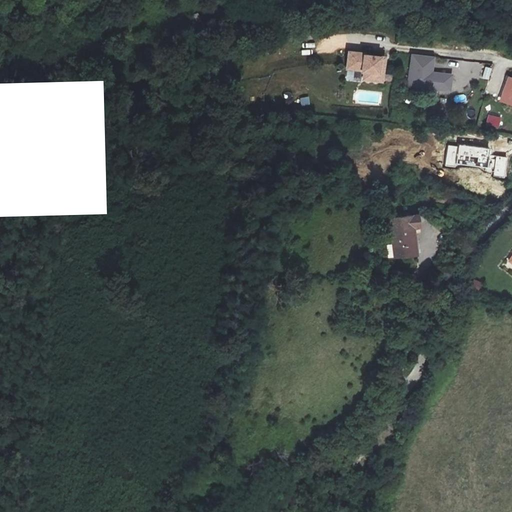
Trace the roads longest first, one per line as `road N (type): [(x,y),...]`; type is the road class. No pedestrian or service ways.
road 1 (residential): [(511,209),(448,279),(399,404)]
road 2 (track): [(399,404),(345,451),(235,511)]
road 3 (residential): [(511,63),(392,47)]
